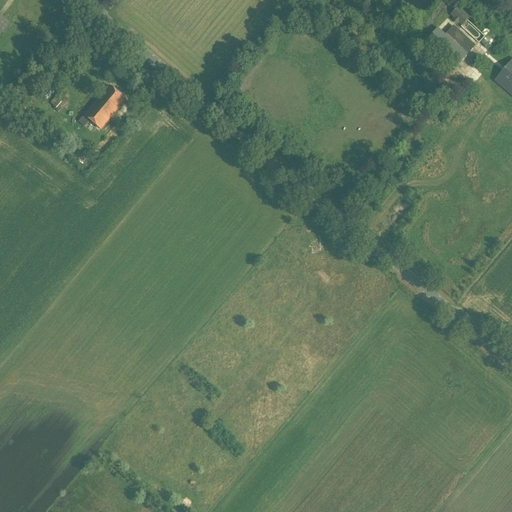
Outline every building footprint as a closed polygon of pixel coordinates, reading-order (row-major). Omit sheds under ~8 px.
[(450,15),(453,18),(452,20),(457,24),(458,23),(462,26),(470,18),(465,13),(458,6),(453,12),(450,15)] [(0,36),(10,23),(0,14),(0,36)] [(441,32),(437,28),(436,30),(429,37),(426,40),(456,67),(467,55),(466,55),(441,32)] [(511,60),(494,82),(511,96),(511,60)] [(126,100),(109,87),(99,99),(98,98),(78,122),(84,127),(88,123),(90,124),(92,123),(101,130),(126,100)] [(59,112),(69,101),(59,93),(50,104),(59,112)]
